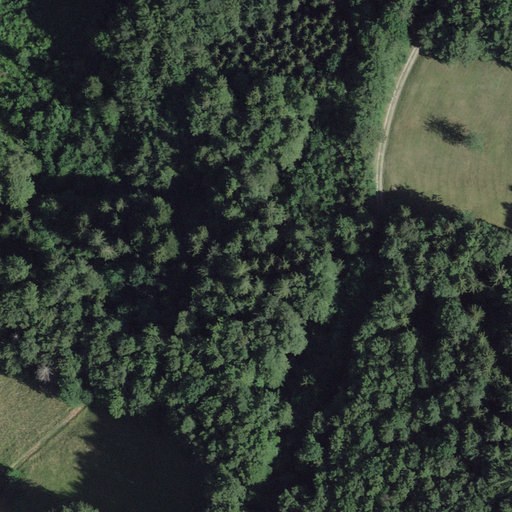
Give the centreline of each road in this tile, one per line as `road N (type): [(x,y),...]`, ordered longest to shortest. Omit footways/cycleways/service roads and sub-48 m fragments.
road 1 (track): [(0,461),(34,445),(160,336),(216,247),(300,159),(376,0)]
road 2 (track): [(253,511),(359,248),(377,120),(432,0)]
